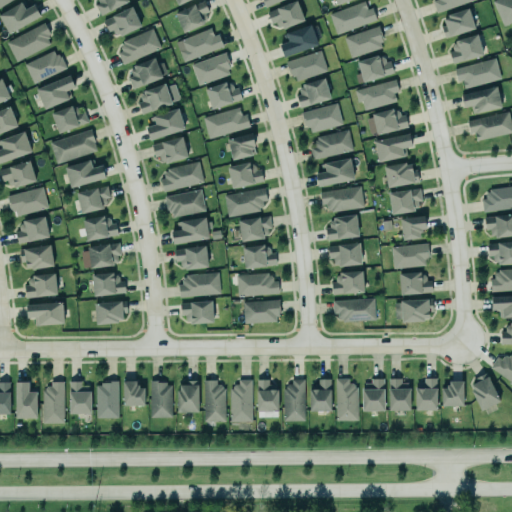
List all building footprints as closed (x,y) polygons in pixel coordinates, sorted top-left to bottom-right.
[(125,0),(126,1),(107,11),(107,10),(98,15),(93,4),(97,2),(96,0),(125,0)] [(280,0),(263,8),(259,0),(280,0)] [(271,24),(278,22),(281,29),(304,21),(296,0),(266,12),(271,24)] [(468,0),(435,12),(431,0),(468,0)] [(511,0),(511,20),(501,26),(490,0),(511,0)] [(0,13),(0,11),(19,1),(23,8),(33,2),(37,5),(39,13),(9,29),(0,13)] [(182,32),(210,20),(202,1),(174,13),(182,32)] [(335,35),(376,20),(371,7),(367,9),(364,1),(328,15),(335,35)] [(446,11),(466,4),(474,25),(449,33),(448,35),(444,36),(440,25),(445,23),(442,16),(447,14),(446,11)] [(113,39),(140,26),(131,7),(104,20),(113,39)] [(5,42),(42,22),(50,31),(47,34),(51,42),(14,61),(5,42)] [(173,40),(210,24),(214,34),(218,32),(220,38),(223,45),(182,62),(173,40)] [(281,57),(316,44),(314,38),(318,36),(314,25),(309,27),(308,24),(281,34),(284,42),(277,44),(281,57)] [(343,38),(350,58),(384,47),(377,26),(343,38)] [(120,39),(116,52),(121,63),(158,48),(150,27),(120,39)] [(483,55),(477,34),(452,41),(454,50),(448,52),(452,64),(483,55)] [(22,64),(53,50),(54,54),(59,52),(66,68),(30,83),(22,64)] [(283,61),(318,50),(325,70),(294,80),(293,75),(290,76),(289,73),(287,74),(283,61)] [(198,85),(231,73),(223,53),(190,65),(198,85)] [(391,74),(385,53),(356,61),(360,75),(355,76),(357,83),(391,74)] [(461,88),(498,78),(492,57),(452,68),(455,81),(459,79),(461,88)] [(163,62),(156,64),(154,59),(130,66),(132,75),(128,76),(131,88),(167,77),(163,62)] [(35,85),(69,72),(75,76),(73,83),(64,87),(67,94),(43,104),(35,85)] [(300,82),(293,96),(295,108),(329,98),(331,96),(324,74),(300,82)] [(0,79),(8,95),(0,99),(0,79)] [(393,79),(396,91),(391,93),(391,94),(392,94),(394,101),(362,110),(359,101),(355,102),(352,90),(393,79)] [(202,88),(222,81),(223,84),(228,83),(230,84),(231,88),(236,86),(241,99),(209,110),(202,88)] [(179,103),(174,83),(139,91),(141,101),(137,102),(139,112),(179,103)] [(470,107),(472,114),(501,108),(496,87),(460,94),(463,108),(470,107)] [(50,108),(69,101),(75,114),(82,111),(87,119),(58,130),(50,108)] [(299,112),(334,102),(340,124),(309,132),(307,127),(304,128),(304,125),(302,125),(299,112)] [(0,108),(7,106),(15,127),(0,132),(0,108)] [(201,117),(236,106),(241,115),(245,115),(249,119),(249,127),(207,138),(201,117)] [(184,129),(177,108),(150,117),(153,125),(145,128),(149,141),(184,129)] [(406,127),(375,135),(374,131),(368,133),(364,118),(370,116),(369,114),(392,108),(392,111),(395,110),(397,112),(398,115),(402,114),(406,127)] [(465,120),(507,110),(511,131),(474,140),(472,131),(468,132),(465,120)] [(47,142),(88,128),(92,141),(91,141),(94,150),(54,163),(47,142)] [(312,160),(352,150),(347,129),(313,138),(315,145),(309,147),(312,160)] [(0,147),(0,163),(30,153),(23,131),(0,138),(0,141),(2,147),(0,147)] [(226,139),(231,160),(256,154),(250,133),(226,139)] [(407,133),(371,141),(376,162),(401,157),(401,156),(405,155),(403,148),(410,146),(407,133)] [(151,143),(155,164),(186,159),(182,138),(151,143)] [(62,161),(90,154),(93,164),(100,163),(104,166),(107,176),(68,186),(62,161)] [(317,184),(352,176),(347,155),(323,160),(324,167),(314,170),(317,184)] [(158,179),(165,166),(195,159),(200,182),(160,192),(158,179)] [(226,164),(231,185),(250,180),(251,182),(261,180),(259,169),(255,170),(253,163),(246,159),(226,164)] [(0,168),(0,177),(1,182),(6,179),(10,188),(35,182),(28,160),(0,168)] [(387,188),(417,182),(413,161),(383,167),(387,188)] [(72,187),(105,179),(109,196),(103,197),(105,203),(79,210),(72,187)] [(4,195),(7,208),(10,207),(10,210),(13,210),(14,215),(45,207),(40,186),(8,194),(7,194),(4,195)] [(511,208),(511,186),(487,189),(488,198),(481,198),(482,211),(511,208)] [(321,191),(323,212),(362,208),(360,187),(321,191)] [(223,193),(262,188),(264,198),(260,199),(261,207),(259,208),(259,211),(226,215),(223,193)] [(386,193),(418,188),(420,200),(416,200),(417,206),(412,207),(413,210),(390,214),(386,193)] [(204,211),(200,189),(164,196),(168,218),(204,211)] [(79,216),(84,240),(118,234),(116,223),(111,224),(108,215),(100,210),(88,212),(79,216)] [(511,213),(485,217),(487,238),(511,235),(511,213)] [(330,217),(355,214),(358,238),(333,241),(333,240),(325,241),(323,227),(327,226),(327,223),(329,220),(330,219),(330,217)] [(236,220),(267,215),(269,227),(265,228),(265,232),(264,234),(262,235),(262,238),(260,238),(260,239),(239,241),(236,220)] [(43,216),(48,237),(16,243),(13,232),(20,231),(18,221),(43,216)] [(398,219),(400,240),(418,238),(417,233),(420,232),(420,230),(423,229),(422,216),(398,219)] [(173,245),(208,238),(204,217),(177,222),(178,230),(170,231),(173,245)] [(85,242),(109,239),(118,241),(121,256),(118,262),(88,268),(85,242)] [(484,244),(511,241),(511,263),(497,265),(497,264),(495,264),(495,262),(493,262),(491,260),(490,256),(486,256),(486,251),(484,244)] [(328,246),(331,268),(361,263),(358,242),(328,246)] [(392,268),(427,266),(426,244),(391,246),(392,268)] [(17,249),(22,269),(54,266),(50,245),(17,249)] [(275,266),(275,252),(267,253),(266,245),(242,247),(243,268),(275,266)] [(174,262),(179,261),(180,270),(207,267),(205,246),(173,249),(174,262)] [(89,270),(90,295),(124,293),(123,282),(115,283),(114,268),(89,270)] [(511,290),(511,268),(495,269),(495,278),(489,278),(490,292),(511,290)] [(183,274),(216,271),(218,293),(177,297),(176,291),(176,284),(180,283),(179,280),(181,277),(184,277),(183,274)] [(233,274),(267,271),(275,279),(276,292),(235,295),(233,274)] [(337,272),(360,271),(362,293),(340,294),(339,293),(330,294),(329,282),(333,282),(333,276),(335,274),(337,274),(337,272)] [(396,273),(397,295),(420,293),(429,292),(428,279),(424,280),(424,276),(422,274),(419,274),(419,271),(396,273)] [(23,298),(54,294),(51,273),(31,276),(31,278),(27,278),(25,280),(26,284),(21,285),(23,298)] [(392,302),(398,301),(398,296),(428,295),(428,302),(430,302),(430,311),(428,311),(428,314),(423,315),(423,317),(400,318),(400,316),(392,317),(392,302)] [(511,295),(491,296),(491,311),(498,310),(498,318),(511,317),(511,295)] [(239,300),(243,323),(276,320),(279,312),(277,297),(239,300)] [(25,300),(61,298),(63,320),(37,322),(37,315),(26,315),(27,306),(25,300)] [(330,300),(331,313),(336,313),(336,317),(338,319),(341,319),(341,321),(372,319),(371,298),(330,300)] [(93,301),(120,299),(121,304),(126,303),(127,314),(121,314),(121,321),(94,322),(93,301)] [(177,303),(190,301),(190,302),(209,301),(211,323),(189,325),(189,324),(188,324),(187,321),(185,321),(183,319),(183,315),(178,315),(177,303)] [(495,331),(508,331),(508,320),(511,320),(511,344),(495,344),(495,331)] [(491,355),(483,366),(511,386),(511,360),(506,356),(501,356),(498,359),(491,355)] [(498,402),(479,412),(469,391),(471,390),(468,385),(475,382),(473,378),(484,373),(498,402)] [(385,377),(395,377),(395,385),(408,385),(408,408),(385,408),(385,377)] [(67,380),(67,410),(90,409),(89,387),(87,384),(81,385),(81,380),(74,378),(67,380)] [(94,384),(99,384),(99,380),(109,380),(109,378),(115,380),(116,416),(95,416),(94,384)] [(333,378),(346,378),(346,383),(350,383),(352,385),(352,387),(355,387),(355,420),(333,420),(333,378)] [(435,410),(434,378),(422,378),(422,382),(418,382),(416,385),(416,386),(412,386),(413,411),(435,410)] [(250,379),(237,380),(238,386),(229,387),(230,422),(251,421),(250,379)] [(256,411),(278,411),(277,386),(269,387),(268,379),(256,380),(256,411)] [(316,379),(328,379),(328,412),(307,412),(306,390),(316,390),(316,379)] [(174,381),(175,408),(198,407),(197,380),(174,381)] [(225,386),(216,386),(216,380),(203,380),(202,421),(224,422),(225,386)] [(304,421),(304,380),(291,380),(291,386),(282,386),(282,421),(304,421)] [(362,411),(383,411),(383,380),(361,381),(362,411)] [(144,406),(144,387),(136,387),(137,381),(123,381),(122,405),(144,406)] [(441,406),(463,406),(462,381),(448,381),(448,388),(440,388),(441,406)] [(0,413),(10,414),(9,382),(0,382),(0,413)] [(28,382),(14,382),(15,418),(36,418),(36,392),(28,392),(28,382)] [(171,417),(171,382),(149,382),(149,417),(171,417)] [(63,383),(41,383),(42,424),(63,423),(63,383)]
